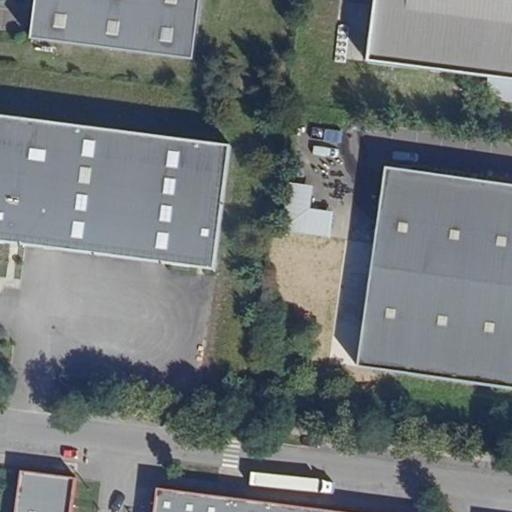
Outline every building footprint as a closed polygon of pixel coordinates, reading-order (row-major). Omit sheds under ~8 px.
[(192,58),(199,0),(33,0),(29,37),(192,58)] [(511,0),(376,0),(368,63),(490,79),(487,99),(511,101),(511,0)] [(0,116),(0,243),(214,271),(231,147),(0,116)] [(511,387),(511,183),(386,167),(376,242),(356,240),(355,253),(374,255),(360,367),(511,387)] [(67,511),(72,475),(21,469),(15,511),(67,511)] [(359,511),(156,484),(151,511),(359,511)]
